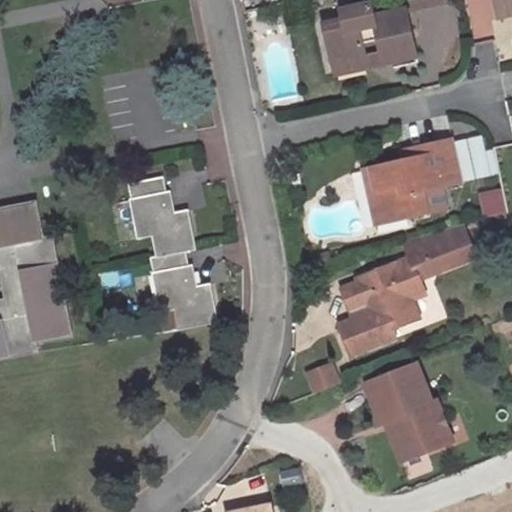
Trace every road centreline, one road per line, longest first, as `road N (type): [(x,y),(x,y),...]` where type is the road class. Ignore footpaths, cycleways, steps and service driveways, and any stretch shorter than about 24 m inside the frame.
road 1 (residential): [(173,505),(220,448),(253,385),(274,296),(249,142)]
road 2 (residential): [(489,93),(249,142)]
road 3 (residential): [(249,142),(220,0)]
